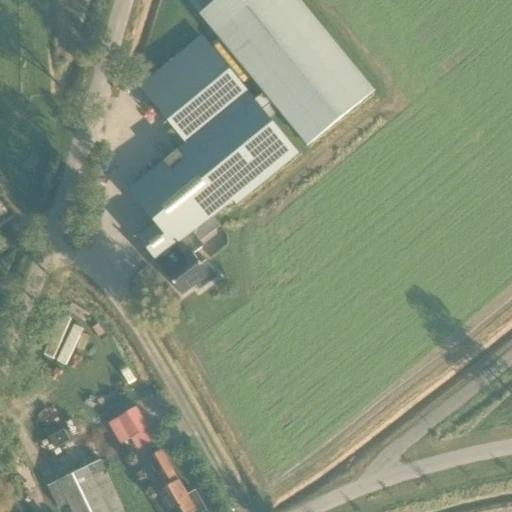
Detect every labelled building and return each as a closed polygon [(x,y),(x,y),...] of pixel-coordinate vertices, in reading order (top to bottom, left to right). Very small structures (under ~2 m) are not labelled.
[(265,94),(261,97),(276,115),(280,112),(308,147),(373,94),(297,0),(219,0),(202,15),(265,94)] [(270,120),(276,115),(261,97),(256,101),(203,36),(141,87),(186,144),(181,148),(226,207),(234,201),(238,205),(299,155),(270,120)] [(195,232),(226,207),(181,148),(129,191),(156,225),(139,239),(183,297),(210,275),(194,255),(205,246),(195,232)] [(122,444),(149,429),(146,423),(139,412),(137,408),(110,423),(122,444)] [(56,449),(70,441),(64,430),(49,438),(56,449)] [(189,496),(180,481),(163,451),(149,458),(166,488),(160,492),(170,511),(203,511),(207,510),(196,492),(189,496)] [(69,504),(73,511),(125,511),(101,460),(48,486),(59,509),(69,504)] [(0,499),(0,511),(23,511),(12,493),(0,499)]
